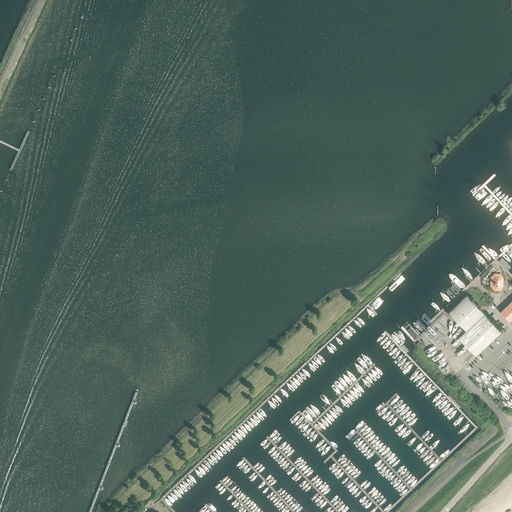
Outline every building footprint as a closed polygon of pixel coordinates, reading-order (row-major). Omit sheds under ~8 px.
[(494,290),(500,290),(501,289),(502,278),(500,276),(495,276),(493,277),(492,289),(494,290)] [(459,337),(476,355),(501,331),(479,307),(467,295),(451,309),(450,308),(447,312),(450,316),(452,315),(466,330),(459,337)] [(511,301),(509,304),(510,305),(508,306),(508,305),(501,311),(510,320),(511,318),(511,301)] [(504,488),(500,492),(507,500),(511,496),(504,488)] [(496,501),(491,505),(497,511),(499,511),(503,509),(496,501)]
